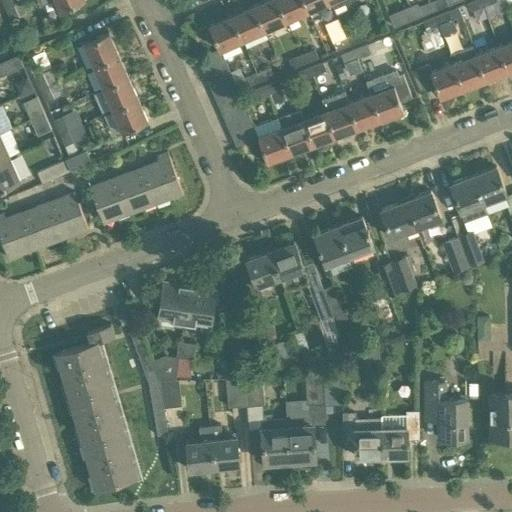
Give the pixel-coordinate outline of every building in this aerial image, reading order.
[(85,0),(39,0),(41,4),(50,0),(53,0),(59,12),(85,0)] [(277,0),(264,0),(253,5),(264,31),(286,22),(277,0)] [(308,12),(303,0),(277,0),(286,22),(308,12)] [(329,0),(303,0),(308,12),(330,2),(329,0)] [(329,0),(330,2),(334,10),(356,0),(329,0)] [(434,0),(430,2),(434,10),(447,5),(445,0),(434,0)] [(483,6),(480,0),(474,0),(467,3),(470,11),(483,6)] [(434,10),(430,2),(417,7),(421,15),(434,10)] [(19,17),(13,4),(5,7),(10,20),(19,17)] [(264,31),(253,5),(231,15),(243,41),(264,31)] [(435,16),(439,24),(452,19),(449,11),(435,16)] [(243,41),(231,15),(209,25),(219,49),(220,51),(221,50),(243,41)] [(439,24),(435,16),(422,21),(425,29),(439,24)] [(345,36),(349,45),(362,40),(358,31),(345,36)] [(91,66),(117,55),(107,32),(81,44),(91,66)] [(349,45),(345,36),(332,41),(336,50),(349,45)] [(511,69),(511,39),(498,45),(508,72),(511,69)] [(301,54),(304,63),(318,57),(312,42),(298,48),(301,54)] [(354,49),(357,57),(371,52),(367,44),(354,49)] [(508,72),(498,45),(475,53),(485,80),(508,72)] [(220,51),(219,49),(198,58),(202,69),(225,59),(221,50),(220,51)] [(357,57),(354,49),(340,54),(344,63),(357,57)] [(475,53),(453,62),(463,88),(485,80),(475,53)] [(304,63),(301,54),(288,60),(291,68),(304,63)] [(0,76),(24,67),(18,55),(0,63),(0,76)] [(127,77),(117,55),(91,66),(100,89),(127,77)] [(230,70),(225,59),(202,69),(207,80),(230,70)] [(309,67),(313,76),(326,70),(322,62),(309,67)] [(440,97),(463,88),(453,62),(431,69),(429,63),(415,68),(424,92),(436,87),(440,97)] [(346,77),(341,65),(335,67),(340,79),(346,77)] [(256,72),(260,81),(273,76),(269,67),(256,72)] [(313,76),(309,67),(296,72),(299,81),(313,76)] [(39,88),(47,84),(60,79),(55,68),(33,76),(39,88)] [(230,70),(207,80),(212,91),(235,81),(230,70)] [(260,81),(256,72),(244,77),(248,86),(260,81)] [(393,85),(370,93),(380,119),(403,111),(400,101),(411,97),(403,74),(390,78),(393,85)] [(137,99),(127,77),(100,89),(110,111),(137,99)] [(278,80),(265,85),(268,94),(281,88),(278,80)] [(235,81),(212,91),(217,102),(240,92),(235,81)] [(47,84),(39,88),(45,102),(54,98),(47,84)] [(268,94),(265,85),(252,90),(255,99),(268,94)] [(240,92),(217,102),(222,113),(245,103),(240,92)] [(380,119),(370,93),(348,102),(358,128),(380,119)] [(30,119),(44,113),(36,96),(22,102),(30,119)] [(137,99),(110,111),(120,134),(146,122),(137,99)] [(358,128),(348,102),(325,110),(335,136),(358,128)] [(249,114),(245,103),(222,113),(227,124),(249,114)] [(335,136),(325,110),(303,119),(313,144),(335,136)] [(51,129),(44,113),(30,119),(37,135),(51,129)] [(59,135),(68,131),(67,128),(73,126),(68,114),(62,117),(61,116),(53,120),(59,135)] [(249,114),(227,124),(231,135),(254,125),(249,114)] [(280,127),(281,127),(277,117),(254,125),(259,135),(257,136),(257,137),(267,161),(290,153),(280,127)] [(303,119),(281,127),(280,127),(290,153),(313,144),(303,119)] [(254,125),(231,135),(236,146),(257,137),(257,136),(259,135),(254,125)] [(68,131),(59,135),(64,146),(73,142),(68,131)] [(0,133),(0,160),(10,156),(0,133)] [(64,159),(70,171),(74,169),(89,162),(84,150),(78,153),(69,157),(64,159)] [(156,158),(140,164),(155,202),(182,192),(166,150),(154,154),(156,158)] [(10,156),(0,160),(0,189),(20,180),(10,156)] [(42,183),(70,171),(64,159),(37,171),(42,183)] [(155,202),(140,164),(114,174),(128,212),(155,202)] [(473,175),(483,204),(506,195),(495,167),(473,175)] [(128,212),(114,174),(87,185),(102,222),(128,212)] [(483,204),(473,175),(450,183),(460,213),(461,212),(465,223),(488,214),(483,204)] [(73,190),(46,200),(60,238),(88,228),(73,190)] [(405,200),(416,229),(441,219),(430,191),(405,200)] [(46,200),(19,210),(33,248),(60,238),(46,200)] [(416,229),(405,200),(380,210),(391,238),(416,229)] [(33,248),(19,210),(5,215),(4,212),(0,213),(0,242),(6,258),(33,248)] [(337,225),(349,256),(373,247),(361,216),(337,225)] [(349,256),(337,225),(313,234),(325,265),(349,256)] [(473,229),(456,235),(467,266),(484,260),(473,229)] [(467,266),(456,235),(440,241),(451,272),(467,266)] [(293,241),(269,250),(280,277),(279,278),(283,290),(307,281),(293,241)] [(280,277),(269,250),(246,259),(256,286),(279,278),(280,277)] [(390,260),(401,290),(416,284),(405,255),(390,260)] [(401,290),(390,260),(375,266),(386,295),(401,290)] [(184,322),(189,285),(163,281),(163,285),(159,285),(158,292),(161,296),(158,316),(162,317),(162,318),(184,322)] [(320,287),(331,316),(343,312),(332,282),(320,287)] [(215,289),(189,285),(184,322),(206,325),(207,324),(209,324),(213,304),(216,301),(217,294),(214,292),(215,289)] [(331,316),(320,287),(308,291),(319,320),(331,316)] [(335,315),(337,322),(348,318),(345,311),(344,311),(335,315)] [(477,328),(490,328),(490,316),(477,316),(477,328)] [(260,327),(265,341),(277,336),(272,323),(260,327)] [(61,376),(106,363),(100,341),(115,336),(111,324),(88,331),(91,342),(54,353),(61,376)] [(142,338),(139,329),(129,333),(132,342),(142,338)] [(302,331),(291,335),(298,354),(309,350),(302,331)] [(146,346),(142,338),(132,342),(135,350),(146,346)] [(293,360),(285,338),(271,344),(279,365),(293,360)] [(178,341),(175,356),(178,356),(178,357),(193,359),(195,343),(178,341)] [(379,343),(362,343),(362,354),(369,361),(379,361),(379,343)] [(149,354),(146,346),(135,350),(139,358),(149,354)] [(152,363),(151,360),(149,354),(139,358),(142,367),(152,363)] [(178,356),(175,356),(164,354),(151,360),(152,363),(155,371),(159,380),(175,379),(178,357),(178,356)] [(256,364),(260,375),(274,369),(270,359),(256,364)] [(112,385),(106,363),(61,376),(67,398),(112,385)] [(155,371),(152,363),(142,367),(145,375),(155,371)] [(155,371),(145,375),(148,384),(159,380),(155,371)] [(264,404),(262,375),(244,377),(246,405),(264,404)] [(336,375),(323,376),(325,402),(338,402),(336,375)] [(305,377),(306,403),(325,402),(323,376),(305,377)] [(244,377),(224,378),(226,407),(246,405),(244,377)] [(159,380),(160,390),(163,407),(181,405),(178,379),(175,379),(159,380)] [(159,380),(148,384),(150,392),(160,390),(159,380)] [(424,421),(438,420),(438,439),(466,439),(466,399),(445,399),(444,382),(424,382),(424,421)] [(119,408),(112,385),(67,398),(74,421),(119,408)] [(162,399),(160,390),(150,392),(151,401),(162,399)] [(490,439),(511,437),(511,393),(490,394),(490,439)] [(163,407),(162,399),(151,401),(153,409),(163,407)] [(165,416),(163,407),(153,409),(154,418),(165,416)] [(125,430),(119,408),(74,421),(81,443),(125,430)] [(290,460),(316,458),(313,409),(301,409),(302,416),(286,417),(290,460)] [(405,427),(380,428),(380,456),(406,455),(406,439),(418,439),(417,412),(405,412),(405,427)] [(380,456),(380,428),(380,426),(380,417),(355,417),(355,413),(344,413),(344,441),(354,441),(354,456),(380,456)] [(166,424),(165,416),(154,418),(155,426),(166,424)] [(290,460),(286,417),(260,419),(263,462),(290,460)] [(168,433),(166,424),(155,426),(157,435),(168,433)] [(222,424),(209,425),(214,467),(239,464),(237,436),(224,437),(222,424)] [(214,467),(209,425),(198,426),(200,440),(186,441),(189,470),(214,467)] [(132,453),(125,430),(81,443),(88,466),(132,453)] [(138,476),(132,453),(88,466),(94,488),(138,476)]
